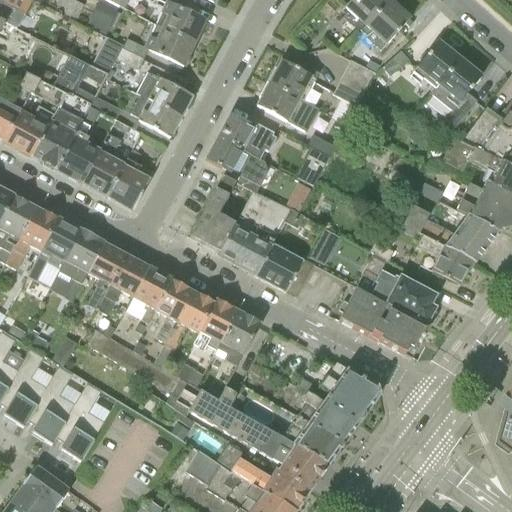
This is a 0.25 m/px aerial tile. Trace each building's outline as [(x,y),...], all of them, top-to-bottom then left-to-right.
[(5,0),(24,9),(28,0),(27,0),(5,0)] [(71,0),(54,0),(50,9),(74,20),(82,5),(71,0)] [(129,0),(109,0),(109,3),(125,10),(129,0)] [(352,0),(344,9),(358,21),(363,27),(387,0),(352,0)] [(386,47),(410,20),(399,10),(401,8),(393,1),(391,3),(387,0),(363,27),(386,47)] [(92,20),(87,30),(105,38),(119,9),(102,1),(100,4),(98,3),(90,20),(92,20)] [(193,48),(205,23),(175,9),(174,9),(167,6),(155,31),(193,48)] [(151,40),(146,50),(148,51),(153,53),(152,55),(183,69),(193,48),(155,31),(151,40)] [(101,53),(113,62),(121,50),(109,41),(101,53)] [(143,62),(148,51),(146,50),(127,41),(124,48),(122,50),(121,52),(143,62)] [(422,82),(425,77),(437,87),(460,59),(447,49),(446,50),(437,43),(413,74),(422,82)] [(139,72),(143,62),(121,52),(116,61),(139,72)] [(382,70),(390,79),(409,62),(401,53),(382,70)] [(69,100),(86,67),(69,58),(52,91),(65,97),(69,100)] [(467,96),(481,79),(472,71),(474,70),(460,59),(437,87),(435,90),(436,90),(432,97),(452,113),(445,121),(455,129),(476,103),(467,96)] [(107,77),(111,68),(95,60),(90,69),(107,77)] [(367,86),(368,85),(370,81),(376,76),(375,76),(365,70),(349,62),(343,75),(367,86)] [(297,104),(302,106),(318,75),(302,66),(299,73),(281,63),(276,71),(274,70),(265,86),(297,104)] [(365,70),(375,76),(379,68),(368,63),(365,70)] [(58,111),(55,118),(30,159),(55,173),(84,123),(83,123),(89,109),(90,110),(96,99),(107,77),(90,69),(86,67),(69,100),(65,97),(58,111)] [(5,86),(20,86),(20,85),(20,72),(6,71),(5,86)] [(33,96),(39,85),(40,83),(25,75),(20,85),(20,86),(18,89),(20,90),(31,96),(33,97),(33,96)] [(343,75),(338,86),(361,98),(367,86),(343,75)] [(187,108),(192,98),(159,80),(159,81),(148,76),(137,96),(140,97),(139,99),(181,121),(188,108),(187,108)] [(39,85),(33,96),(58,111),(65,97),(52,91),(39,85)] [(261,100),(256,109),(286,125),(297,104),(265,86),(258,99),(261,100)] [(355,109),(361,98),(338,86),(332,97),(355,109)] [(23,112),(31,96),(20,90),(11,109),(0,102),(0,142),(3,144),(22,111),(23,112)] [(130,116),(137,120),(136,123),(169,141),(174,131),(175,132),(181,121),(139,99),(130,116)] [(38,109),(33,117),(23,112),(22,111),(3,144),(30,159),(55,118),(38,109)] [(511,172),(511,110),(508,116),(507,115),(502,120),(486,109),(460,144),(460,145),(511,172)] [(268,138),(254,130),(254,129),(229,116),(216,140),(259,162),(260,161),(265,152),(265,151),(262,149),(268,138)] [(90,127),(84,123),(55,173),(81,187),(100,153),(98,152),(85,145),(88,141),(84,138),(90,127)] [(105,200),(127,162),(121,158),(117,165),(110,161),(120,143),(107,136),(98,152),(100,153),(81,187),(105,200)] [(368,145),(355,139),(351,137),(344,153),(360,161),(368,145)] [(307,149),(329,160),(335,150),(313,138),(307,149)] [(259,162),(216,140),(204,163),(224,173),(222,178),(233,184),(233,185),(251,194),(252,194),(256,196),(257,195),(267,175),(264,165),(259,162)] [(445,154),(441,164),(463,174),(467,165),(486,174),(482,184),(485,186),(486,185),(511,199),(511,172),(460,145),(460,144),(452,140),(445,154)] [(329,160),(307,149),(296,168),(317,181),(329,160)] [(132,214),(152,175),(127,162),(105,200),(130,214),(131,213),(132,214)] [(216,254),(232,224),(229,222),(234,212),(222,207),(233,185),(233,184),(222,178),(189,240),(216,254)] [(300,212),(310,190),(297,184),(287,205),(300,212)] [(497,235),(501,229),(503,231),(510,228),(511,223),(511,219),(511,215),(508,214),(510,209),(511,210),(511,199),(486,185),(485,186),(481,194),(468,188),(455,213),(458,214),(458,215),(466,219),(466,218),(497,235)] [(0,221),(13,198),(8,195),(8,194),(0,189),(0,221)] [(236,226),(232,224),(216,254),(218,255),(217,258),(253,278),(271,245),(282,224),(289,212),(257,195),(256,196),(252,194),(251,194),(236,226)] [(0,250),(2,252),(0,255),(0,263),(5,266),(35,209),(13,198),(0,221),(0,250)] [(433,244),(473,265),(474,266),(497,235),(466,218),(466,219),(452,238),(425,223),(428,217),(411,208),(401,228),(421,238),(433,244)] [(5,266),(15,272),(28,250),(39,255),(57,222),(35,209),(5,266)] [(79,234),(57,222),(39,255),(26,281),(35,285),(47,264),(59,271),(79,234)] [(308,260),(324,268),(339,240),(323,232),(308,260)] [(80,233),(79,234),(59,271),(57,274),(73,282),(63,300),(71,304),(87,275),(102,246),(95,242),(96,241),(88,236),(80,233)] [(467,274),(473,265),(433,244),(421,238),(416,250),(436,260),(430,273),(458,287),(467,274)] [(253,278),(295,300),(312,267),(271,245),(253,278)] [(387,264),(393,255),(375,245),(370,254),(387,264)] [(96,312),(125,258),(102,246),(87,275),(98,282),(85,306),(96,312)] [(125,258),(96,312),(107,318),(120,293),(132,299),(148,270),(125,258)] [(132,299),(133,300),(126,314),(148,326),(155,314),(153,313),(170,282),(148,270),(132,299)] [(428,308),(434,297),(396,277),(395,279),(382,272),(376,283),(379,285),(372,298),(372,299),(428,329),(435,315),(432,313),(433,311),(428,308)] [(164,346),(192,294),(186,290),(184,285),(178,282),(172,283),(170,282),(153,313),(155,314),(166,320),(155,341),(164,346)] [(410,363),(411,360),(428,329),(372,299),(372,298),(356,290),(337,324),(410,363)] [(199,297),(192,294),(164,346),(157,359),(154,366),(165,372),(176,352),(175,351),(186,331),(198,336),(199,333),(200,334),(213,305),(212,304),(210,299),(204,296),(199,297)] [(216,353),(217,351),(218,352),(236,313),(215,302),(213,305),(200,334),(211,340),(207,347),(216,353)] [(236,369),(260,325),(236,313),(218,352),(226,357),(224,362),(236,369)] [(134,333),(142,337),(146,329),(138,325),(134,333)] [(20,344),(25,336),(11,328),(6,335),(20,344)] [(85,347),(171,397),(165,406),(181,417),(184,419),(187,414),(200,422),(258,455),(282,469),(279,474),(308,492),(327,467),(282,440),(281,440),(230,410),(236,397),(226,391),(224,390),(221,395),(218,403),(204,395),(195,390),(186,385),(165,372),(154,366),(143,360),(94,332),(85,347)] [(1,335),(0,335),(0,401),(17,373),(2,364),(15,344),(1,335)] [(37,339),(31,351),(43,357),(49,345),(37,339)] [(23,431),(27,424),(26,423),(46,390),(45,390),(31,381),(43,361),(29,352),(17,373),(0,401),(0,407),(7,412),(3,419),(23,431)] [(154,366),(157,359),(146,353),(143,360),(154,366)] [(376,389),(336,367),(320,387),(329,394),(321,404),(358,426),(379,398),(376,389)] [(51,448),(55,441),(74,407),(59,399),(72,378),(58,369),(45,390),(46,390),(26,423),(27,424),(35,429),(31,436),(51,448)] [(33,380),(47,387),(52,378),(38,371),(33,380)] [(193,372),(186,385),(195,390),(202,378),(193,372)] [(300,381),(296,389),(307,395),(309,396),(313,388),(300,381)] [(86,386),(74,407),(55,441),(64,446),(60,453),(80,465),(104,425),(88,416),(100,395),(86,386)] [(204,395),(218,403),(221,395),(208,388),(204,395)] [(301,402),(306,406),(297,419),(342,447),(358,426),(321,404),(309,396),(307,395),(301,402)] [(511,403),(507,400),(504,404),(501,408),(509,414),(501,445),(511,453),(511,403)] [(230,410),(237,414),(242,405),(234,401),(230,410)] [(190,430),(193,425),(184,419),(181,417),(178,422),(190,430)] [(297,419),(282,440),(327,467),(342,447),(297,419)] [(291,511),(230,474),(230,475),(197,453),(183,474),(207,488),(204,492),(226,504),(237,511),(239,511),(291,511)] [(293,511),(308,492),(279,474),(276,472),(269,481),(238,462),(230,474),(291,511),(293,511)] [(55,511),(68,493),(35,469),(21,487),(55,511)] [(10,505),(19,511),(53,511),(54,511),(55,511),(21,487),(21,488),(22,488),(10,505)]
